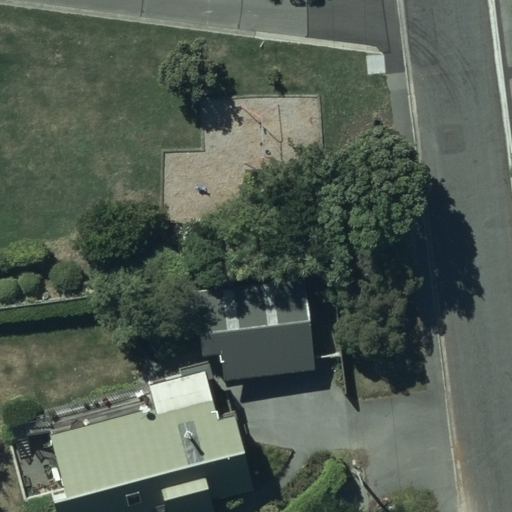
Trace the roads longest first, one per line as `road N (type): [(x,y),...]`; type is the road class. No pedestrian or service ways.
road 1 (residential): [(447,1),(506,511)]
road 2 (residential): [(201,0),(304,12),(447,1)]
